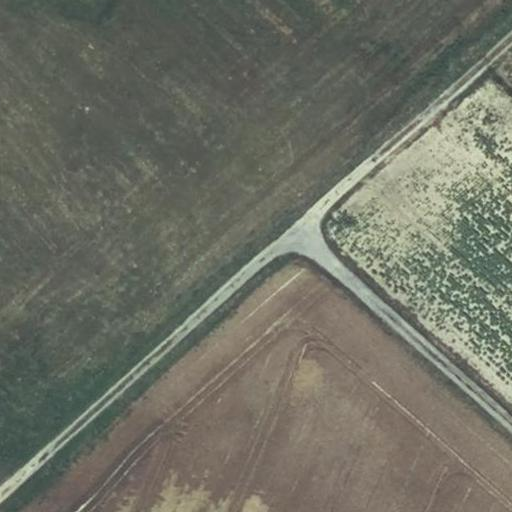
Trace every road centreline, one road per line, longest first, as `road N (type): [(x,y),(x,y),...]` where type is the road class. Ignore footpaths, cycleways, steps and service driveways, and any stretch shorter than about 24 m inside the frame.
road 1 (track): [(0,494),(293,233)]
road 2 (track): [(293,233),(511,36)]
road 3 (track): [(293,233),(511,428)]
